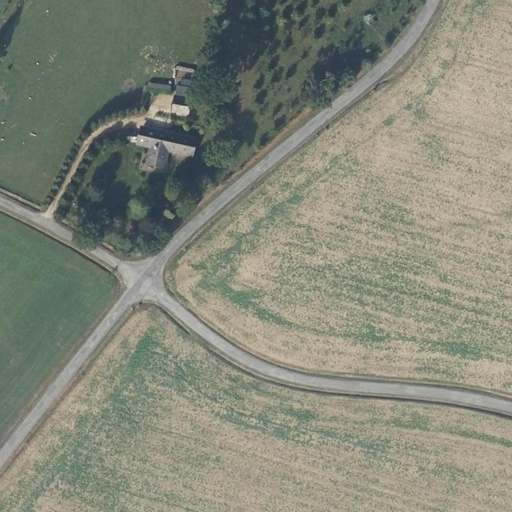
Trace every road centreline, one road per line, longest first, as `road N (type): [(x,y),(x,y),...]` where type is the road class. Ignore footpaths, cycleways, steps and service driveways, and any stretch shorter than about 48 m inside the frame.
road 1 (unclassified): [(142,280),(379,75),(435,0)]
road 2 (unclassified): [(511,411),(295,381),(243,359),(142,280)]
road 3 (unclassified): [(142,280),(0,463)]
road 4 (unclassified): [(0,198),(142,280)]
road 5 (unknown): [(62,231),(96,162),(132,119)]
